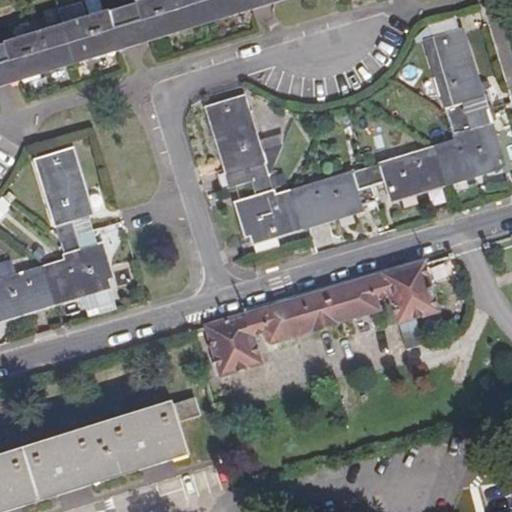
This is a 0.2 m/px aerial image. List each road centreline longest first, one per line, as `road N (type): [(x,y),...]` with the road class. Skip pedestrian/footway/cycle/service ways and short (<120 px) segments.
road 1 (residential): [(216,305),(166,96),(390,30)]
road 2 (residential): [(511,216),(216,305)]
road 3 (residential): [(216,305),(0,366)]
road 4 (unknown): [(198,511),(303,486),(400,498)]
